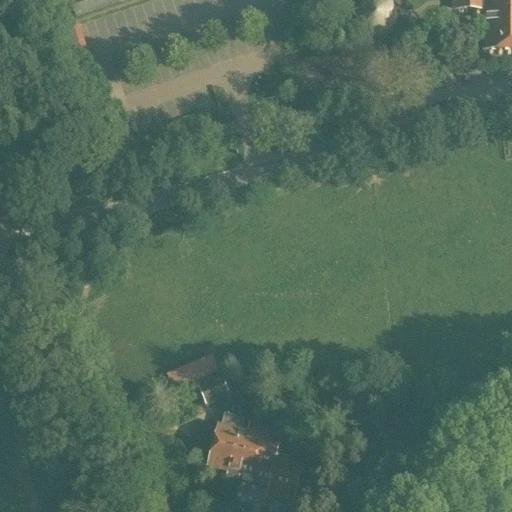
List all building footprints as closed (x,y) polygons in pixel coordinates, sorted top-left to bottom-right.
[(368,0),(363,4),(358,12),(358,21),(362,29),(370,34),(380,34),(388,30),(393,22),(393,12),(388,4),(381,0),(368,0)] [(511,0),(454,0),(455,11),(479,11),(479,8),(488,8),(487,12),(485,12),(484,51),(511,51),(511,0)] [(171,390),(218,372),(211,356),(165,374),(171,390)] [(230,398),(223,379),(198,388),(205,407),(230,398)] [(218,424),(206,470),(236,478),(248,432),(242,430),(244,422),(223,417),(221,425),(218,424)] [(249,432),(248,432),(236,478),(269,487),(265,499),(294,506),(304,468),(272,461),(280,431),(251,424),(249,432)] [(356,427),(358,439),(379,436),(377,424),(356,427)] [(406,443),(381,454),(395,481),(419,469),(406,443)] [(371,461),(345,473),(357,497),(382,484),(371,461)]
